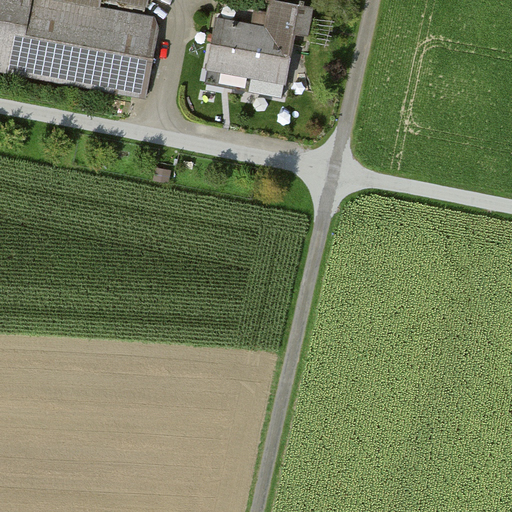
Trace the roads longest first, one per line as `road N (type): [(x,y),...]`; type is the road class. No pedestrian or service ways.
road 1 (track): [(265,511),(379,0)]
road 2 (track): [(511,205),(0,96)]
